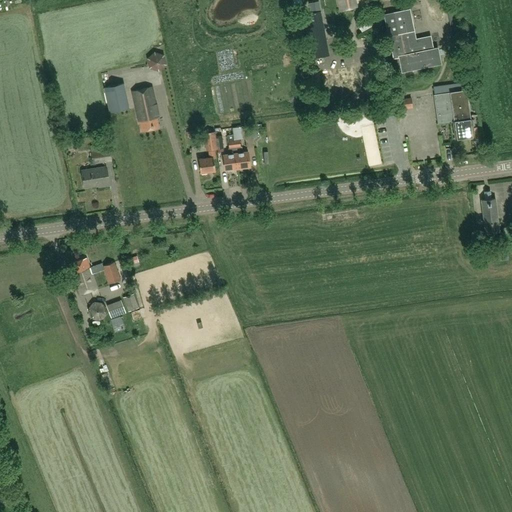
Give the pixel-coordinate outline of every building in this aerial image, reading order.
[(329,54),(328,48),(318,0),(317,0),(308,2),(311,13),(303,15),(310,51),(311,57),(329,54)] [(337,0),(340,11),(357,7),(355,0),(337,0)] [(409,9),(394,12),(383,14),(388,36),(389,36),(394,57),(399,56),(402,71),(441,63),(438,47),(433,48),(430,36),(416,39),(409,9)] [(147,59),(149,68),(158,71),(165,65),(163,55),(154,52),(147,59)] [(141,63),(128,63),(127,79),(141,79),(141,63)] [(453,121),(470,118),(466,90),(465,82),(434,87),(435,94),(434,94),(438,123),(453,121)] [(124,84),(105,89),(110,112),(129,108),(124,84)] [(152,87),(132,91),(139,124),(140,123),(142,131),(159,128),(157,118),(158,117),(152,87)] [(411,97),(399,99),(400,110),(413,108),(411,97)] [(470,118),(453,121),(455,137),(474,135),(474,134),(478,133),(477,127),(474,127),(472,118),(470,118)] [(234,140),(240,139),(243,139),(241,126),(232,128),(233,134),(234,140)] [(129,131),(131,138),(141,135),(139,128),(129,131)] [(217,147),(215,131),(206,132),(208,148),(217,147)] [(218,149),(223,148),(222,138),(222,136),(220,136),(219,131),(215,131),(217,147),(218,149)] [(233,134),(227,135),(230,154),(223,155),(225,169),(238,168),(234,140),(233,134)] [(100,144),(90,146),(93,164),(112,161),(109,138),(99,139),(100,144)] [(242,152),(240,139),(234,140),(238,168),(250,166),(248,152),(242,152)] [(210,157),(198,159),(200,173),(215,171),(214,158),(216,158),(215,149),(209,150),(210,157)] [(90,169),(82,171),(84,187),(103,184),(103,186),(109,185),(107,167),(90,169)] [(496,198),(491,199),(490,191),(484,191),(485,199),(481,200),(485,233),(500,231),(496,198)] [(87,258),(69,263),(80,294),(97,288),(87,258)] [(115,261),(103,266),(109,283),(121,279),(115,261)] [(124,298),(131,311),(138,307),(131,294),(124,298)] [(116,322),(120,332),(127,329),(123,319),(116,322)]
